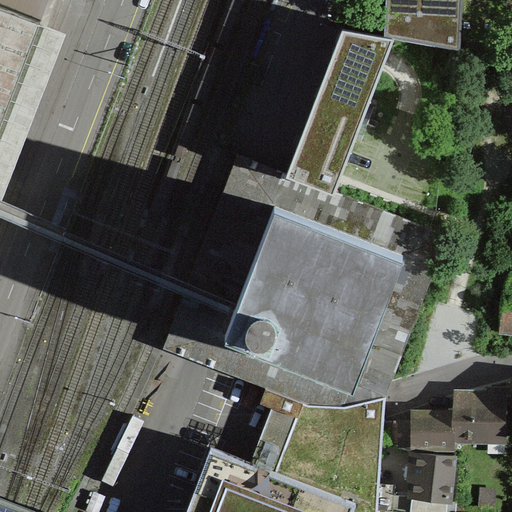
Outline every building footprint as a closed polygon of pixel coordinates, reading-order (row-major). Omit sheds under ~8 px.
[(0,0),(0,123),(47,0),(0,0)] [(453,48),(504,57),(504,56),(506,0),(386,0),(384,36),(385,36),(393,37),(453,48)] [(385,36),(384,36),(342,28),(342,30),(342,31),(333,54),(333,53),(332,56),(324,79),(323,79),(322,81),(323,81),(314,104),(313,104),(312,106),(313,106),(304,129),(303,131),(303,132),(294,154),(293,156),(294,157),(288,170),(287,172),(334,190),(335,188),(334,187),(339,174),(340,174),(341,172),(340,172),(349,149),(350,147),(359,124),(360,122),(368,99),(369,99),(370,97),(369,97),(378,74),(379,74),(379,72),(379,71),(391,40),(392,40),(393,38),(393,37),(385,36)] [(163,347),(164,347),(208,364),(211,365),(212,366),(266,386),(283,393),(308,403),(344,404),(385,395),(386,395),(447,232),(334,190),(287,172),(237,153),(163,347)] [(511,331),(511,283),(508,283),(500,330),(511,331)] [(511,377),(511,387),(511,398),(507,398),(465,397),(455,396),(454,411),(412,411),(412,420),(399,420),(399,448),(412,450),(412,447),(457,447),(457,440),(506,440),(507,404),(511,404),(511,377)] [(211,445),(184,511),(376,511),(377,511),(378,509),(377,509),(379,485),(379,481),(382,439),(383,421),(384,408),(385,395),(344,404),(308,403),(283,393),(266,386),(260,401),(272,405),(295,414),(295,434),(288,434),(288,453),(281,453),(280,472),(251,460),(211,445)] [(412,450),(411,452),(417,453),(414,473),(412,492),(412,495),(394,494),(395,486),(379,485),(377,509),(378,509),(405,511),(410,511),(445,511),(447,500),(450,501),(454,454),(412,450)]
